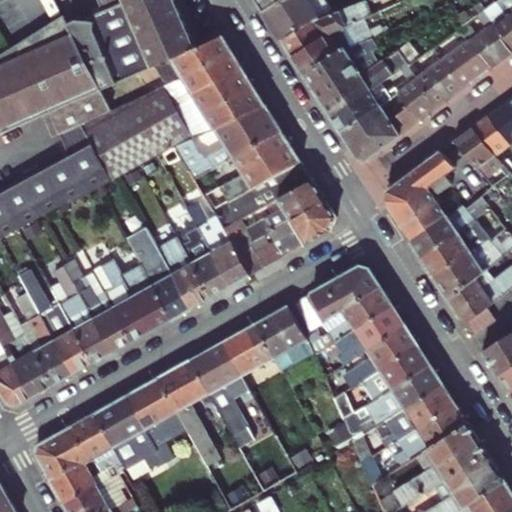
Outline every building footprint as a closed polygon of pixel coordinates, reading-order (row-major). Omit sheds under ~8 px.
[(0,132),(50,112),(103,89),(143,71),(198,48),(176,0),(100,0),(105,12),(98,15),(97,21),(79,20),(72,23),(68,16),(13,49),(0,57),(0,132)] [(257,0),(265,12),(280,3),(289,0),(257,0)] [(289,0),(280,3),(265,12),(283,40),(306,27),(321,20),(307,0),(289,0)] [(306,27),(283,40),(294,57),(323,38),(342,30),(351,25),(371,16),(368,9),(375,5),(386,0),(368,0),(321,20),(306,27)] [(492,2),(490,0),(476,0),(483,9),(488,5),(492,2)] [(505,14),(492,23),(511,49),(511,0),(498,0),(496,2),(505,14)] [(379,12),(375,5),(368,9),(371,16),(379,12)] [(483,9),(488,17),(494,13),(488,5),(483,9)] [(511,49),(492,23),(467,42),(488,70),(511,51),(511,49)] [(351,25),(342,30),(354,47),(362,43),(351,25)] [(456,36),(461,33),(457,28),(453,31),(456,36)] [(294,57),(305,74),(345,49),(349,54),(351,53),(352,51),(354,47),(342,30),(323,38),(294,57)] [(198,48),(143,71),(146,79),(153,80),(163,76),(169,86),(186,79),(188,80),(237,56),(226,37),(198,48)] [(372,39),(367,41),(372,52),(377,49),(372,39)] [(467,42),(441,61),(462,89),(488,70),(467,42)] [(345,49),(305,74),(333,118),(381,83),(397,71),(404,66),(410,62),(419,55),(411,45),(362,77),(349,54),(345,49)] [(186,79),(169,86),(166,88),(195,140),(268,105),(237,56),(188,80),(186,79)] [(462,89),(441,61),(415,80),(435,108),(462,89)] [(413,67),(410,62),(404,66),(408,71),(413,67)] [(404,80),(410,75),(408,71),(404,66),(397,71),(404,80)] [(393,89),(397,94),(415,80),(410,75),(404,80),(404,81),(394,88),(393,89)] [(397,94),(417,122),(435,108),(415,80),(397,94)] [(333,118),(343,133),(380,106),(388,101),(397,94),(393,89),(394,88),(393,87),(387,91),(381,83),(333,118)] [(166,88),(114,109),(81,123),(114,178),(180,147),(195,140),(166,88)] [(59,133),(81,123),(114,109),(103,89),(50,112),(59,133)] [(380,106),(343,133),(359,159),(366,160),(417,122),(397,94),(388,101),(398,114),(390,119),(380,106)] [(511,101),(498,111),(511,128),(511,101)] [(195,140),(180,147),(196,176),(235,155),(283,130),(268,105),(195,140)] [(511,144),(511,128),(498,111),(481,124),(503,151),(511,144)] [(114,178),(81,123),(59,133),(73,158),(51,171),(69,204),(114,178)] [(481,124),(464,137),(497,174),(511,162),(511,161),(503,151),(481,124)] [(225,190),(231,201),(303,161),(283,130),(235,155),(245,173),(228,182),(230,188),(225,190)] [(457,213),(442,191),(461,179),(455,171),(464,163),(451,147),(397,187),(394,196),(419,236),(457,213)] [(231,201),(216,209),(227,228),(244,218),(279,199),(315,180),(303,161),(231,201)] [(511,162),(497,174),(502,180),(511,172),(511,162)] [(0,234),(3,240),(69,204),(51,171),(0,200),(0,234)] [(315,180),(279,199),(285,208),(249,227),(244,218),(227,228),(234,240),(253,275),(266,267),(258,253),(256,248),(253,242),(271,232),(293,220),(328,201),(315,180)] [(328,201),(293,220),(298,229),(277,242),(258,253),(266,267),(333,230),(338,216),(328,201)] [(189,207),(233,286),(253,275),(234,240),(225,245),(211,221),(210,221),(199,202),(189,207)] [(483,219),(473,203),(457,213),(419,236),(430,253),(466,231),(483,219)] [(484,217),(483,219),(488,227),(474,236),(472,240),(466,231),(430,253),(443,273),(479,249),(497,236),(500,240),(511,230),(511,223),(508,218),(509,217),(498,205),(484,217)] [(202,257),(194,262),(213,297),(233,286),(189,207),(178,213),(202,257)] [(298,229),(293,220),(271,232),(274,237),(277,242),(298,229)] [(194,308),(161,249),(149,227),(138,233),(164,280),(156,284),(175,318),(194,308)] [(486,258),(479,249),(443,273),(457,295),(483,275),(511,252),(511,230),(500,240),(503,244),(487,255),(486,258)] [(258,253),(277,242),(274,237),(260,244),(261,246),(256,248),(258,253)] [(181,238),(161,249),(194,308),(213,297),(194,262),(181,238)] [(96,270),(116,306),(135,341),(155,330),(124,275),(114,258),(95,269),(96,270)] [(115,352),(76,281),(73,277),(65,261),(55,267),(69,293),(59,298),(62,303),(76,328),(95,363),(115,352)] [(145,264),(124,275),(155,330),(175,318),(156,284),(145,264)] [(362,266),(290,306),(303,335),(313,329),(341,311),(382,285),(372,268),(362,266)] [(511,269),(490,284),(483,275),(457,295),(474,322),(511,290),(511,269)] [(85,270),(73,277),(76,281),(87,275),(85,270)] [(116,306),(96,270),(87,275),(108,311),(116,306)] [(135,341),(116,306),(108,311),(87,275),(76,281),(115,352),(135,341)] [(335,343),(395,305),(382,285),(341,311),(347,320),(325,334),(332,345),(335,343)] [(76,374),(30,292),(27,286),(18,290),(24,301),(18,303),(30,325),(42,347),(37,350),(56,385),(76,374)] [(39,287),(30,292),(76,374),(95,363),(76,328),(67,333),(53,307),(44,291),(42,292),(39,287)] [(76,328),(62,303),(53,307),(67,333),(76,328)] [(367,351),(408,325),(395,305),(335,343),(342,355),(339,356),(345,365),(367,351)] [(257,324),(276,358),(306,341),(303,335),(290,306),(257,324)] [(494,306),(474,322),(481,332),(482,332),(483,333),(503,318),(494,306)] [(0,334),(1,337),(35,397),(56,385),(37,350),(27,333),(17,339),(0,307),(0,334)] [(276,358),(257,324),(225,342),(244,375),(276,358)] [(24,328),(27,333),(37,350),(42,347),(30,325),(24,328)] [(379,370),(420,344),(408,325),(367,351),(373,360),(352,374),(358,383),(379,370)] [(303,335),(306,341),(313,356),(322,351),(313,329),(303,335)] [(511,334),(491,348),(506,371),(511,366),(511,334)] [(35,397),(1,337),(0,337),(0,385),(10,403),(21,405),(35,397)] [(244,375),(225,342),(192,360),(211,394),(242,450),(257,441),(233,398),(251,388),(244,375)] [(432,363),(420,344),(379,370),(384,379),(364,392),(370,402),(391,389),(432,363)] [(322,351),(313,356),(323,379),(334,372),(335,371),(322,351)] [(192,360),(160,378),(189,430),(208,465),(219,459),(190,406),(211,394),(192,360)] [(384,422),(445,384),(432,363),(391,389),(397,398),(377,411),(384,422)] [(343,393),(334,372),(323,379),(333,399),(343,393)] [(160,378),(97,414),(114,445),(119,454),(118,455),(126,469),(146,458),(151,467),(155,465),(157,469),(176,458),(168,442),(189,430),(160,378)] [(295,378),(289,381),(296,395),(302,392),(295,378)] [(457,403),(445,384),(384,422),(391,434),(387,436),(392,444),(416,429),(457,403)] [(353,414),(343,393),(333,399),(342,420),(353,414)] [(425,451),(470,423),(457,403),(416,429),(422,438),(402,450),(404,452),(395,458),(400,466),(425,451)] [(114,445),(97,414),(75,425),(92,457),(114,445)] [(443,481),(488,452),(470,423),(425,451),(434,467),(392,493),(401,507),(443,481)] [(52,479),(85,460),(92,457),(75,425),(41,444),(38,452),(52,479)] [(371,457),(362,437),(352,443),(362,463),(371,457)] [(457,511),(507,481),(488,452),(443,481),(453,496),(426,511),(457,511)] [(381,478),(371,457),(362,463),(371,485),(379,479),(381,478)] [(98,483),(85,460),(52,479),(65,502),(98,483)] [(120,471),(111,476),(117,485),(126,482),(120,471)] [(23,511),(3,476),(0,475),(0,511),(23,511)] [(379,479),(371,485),(383,511),(393,511),(379,479)] [(509,511),(511,510),(511,489),(507,481),(457,511),(509,511)] [(98,511),(111,505),(98,483),(65,502),(71,511),(98,511)] [(98,511),(128,511),(130,511),(128,509),(138,503),(133,494),(111,505),(98,511)]
